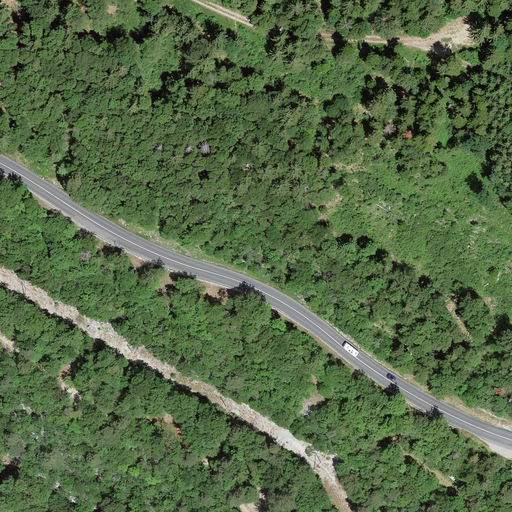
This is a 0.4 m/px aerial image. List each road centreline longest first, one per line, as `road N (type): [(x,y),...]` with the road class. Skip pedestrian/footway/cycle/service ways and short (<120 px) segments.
road 1 (secondary): [(511,440),(394,383),(289,306),(132,243),(0,161)]
road 2 (track): [(218,482),(179,441),(71,391),(0,334)]
